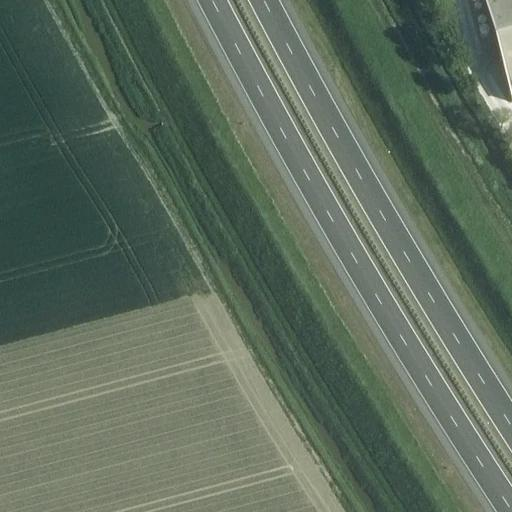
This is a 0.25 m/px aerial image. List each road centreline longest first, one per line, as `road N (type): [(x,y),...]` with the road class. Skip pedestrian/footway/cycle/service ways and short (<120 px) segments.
road 1 (trunk): [(205,0),(348,262),(505,511)]
road 2 (trunk): [(511,415),(275,0)]
